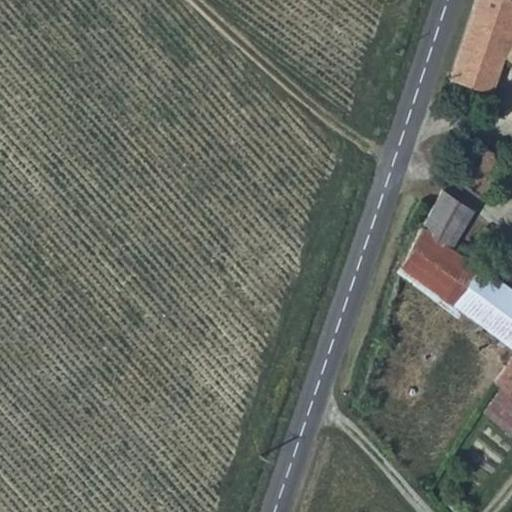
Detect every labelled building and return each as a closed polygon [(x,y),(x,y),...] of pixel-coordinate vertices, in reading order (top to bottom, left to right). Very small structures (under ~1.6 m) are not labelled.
[(506,54),(511,57),(511,0),(476,0),(451,75),(494,87),(506,54)] [(480,192),(501,155),(469,135),(447,173),(480,192)] [(452,303),(476,266),(451,245),(472,207),(439,187),(421,223),(415,220),(398,253),(393,269),(405,279),(411,272),(452,303)] [(511,295),(476,266),(452,303),(495,337),(509,350),(511,347),(511,295)] [(511,347),(509,350),(495,337),(486,346),(501,359),(504,356),(511,362),(511,347)] [(511,398),(511,362),(504,356),(501,359),(486,381),(511,398)]
